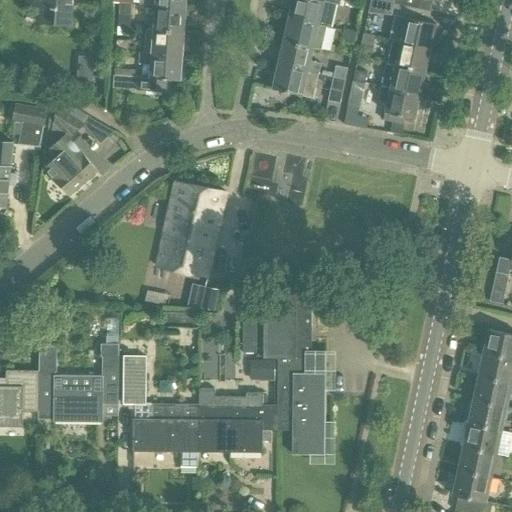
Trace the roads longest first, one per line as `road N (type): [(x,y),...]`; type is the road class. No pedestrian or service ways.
road 1 (residential): [(397,511),(472,171)]
road 2 (residential): [(198,136),(128,171),(0,286)]
road 3 (residential): [(472,171),(243,132)]
road 4 (residential): [(472,171),(511,0)]
road 5 (residential): [(198,136),(211,0)]
road 6 (residential): [(243,132),(267,0)]
